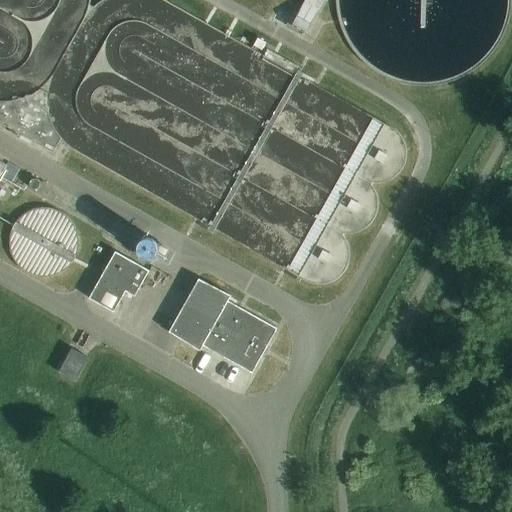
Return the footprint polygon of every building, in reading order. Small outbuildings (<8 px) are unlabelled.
[(324,0),(305,0),(291,26),(306,34),(324,0)] [(10,247),(10,250),(11,254),(12,257),(14,260),(15,262),(17,264),(19,267),(22,269),(24,271),(27,273),(29,274),(32,276),(35,277),(38,277),(42,278),(46,278),(49,277),(52,277),(54,276),(58,275),(61,273),(63,272),(66,270),(69,268),(71,265),(73,263),(75,260),(76,257),(77,254),(78,252),(79,248),(79,244),(79,241),(79,239),(78,237),(78,234),(77,231),(75,227),(73,223),(70,220),(68,218),(65,216),(63,214),(60,212),(56,211),(52,209),(49,209),(46,208),(41,209),(38,209),(37,208),(32,210),(32,211),(29,212),(27,213),(25,215),(22,216),(20,219),(17,222),(15,224),(13,227),(13,229),(11,233),(10,236),(10,238),(10,240),(10,243),(10,245),(10,247)] [(114,313),(126,292),(135,297),(150,271),(116,252),(89,299),(114,313)] [(169,332),(182,340),(201,350),(203,346),(252,374),(277,329),(228,302),(231,297),(199,280),(169,332)] [(72,349),(59,373),(76,382),(89,358),(72,349)]
